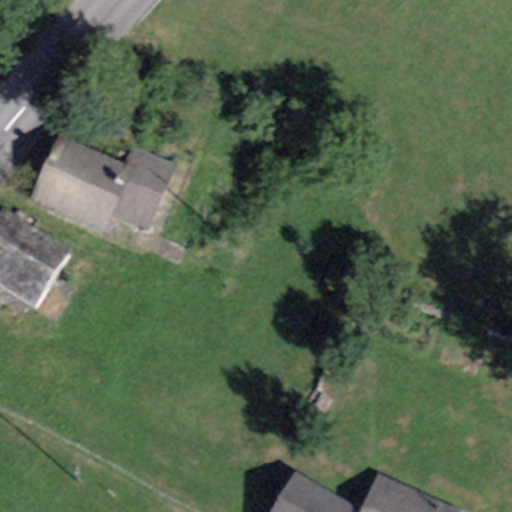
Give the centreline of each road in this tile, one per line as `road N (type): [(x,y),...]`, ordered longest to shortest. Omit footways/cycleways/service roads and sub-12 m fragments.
road 1 (track): [(0,415),(162,511)]
road 2 (tertiary): [(0,132),(113,0)]
